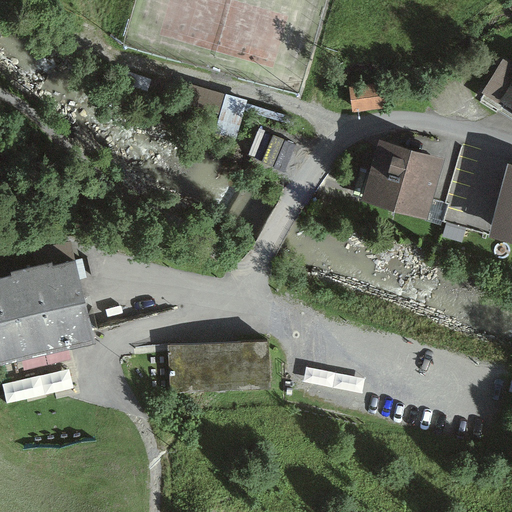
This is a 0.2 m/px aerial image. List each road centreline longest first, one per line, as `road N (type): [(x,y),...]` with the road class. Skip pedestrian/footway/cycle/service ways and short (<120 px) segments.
road 1 (residential): [(511,145),(406,115),(376,117),(332,145),(304,181),(234,300)]
road 2 (track): [(234,300),(126,335),(113,350),(122,397),(150,446),(156,511)]
